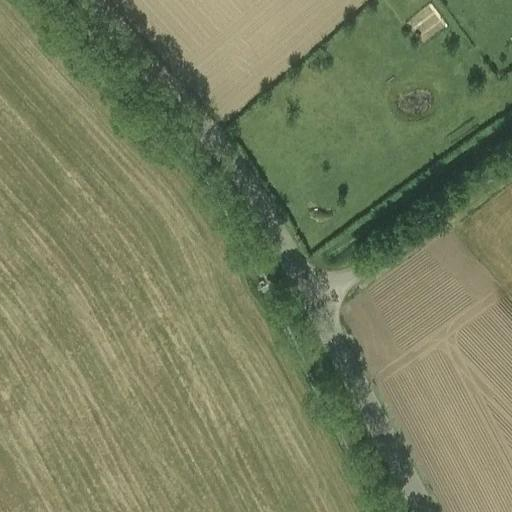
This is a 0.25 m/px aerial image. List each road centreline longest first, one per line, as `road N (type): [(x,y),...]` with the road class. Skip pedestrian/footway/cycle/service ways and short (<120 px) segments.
road 1 (unclassified): [(311,297),(208,127),(97,0)]
road 2 (unclassified): [(424,511),(311,297)]
road 3 (unclassified): [(311,297),(367,270),(511,163)]
